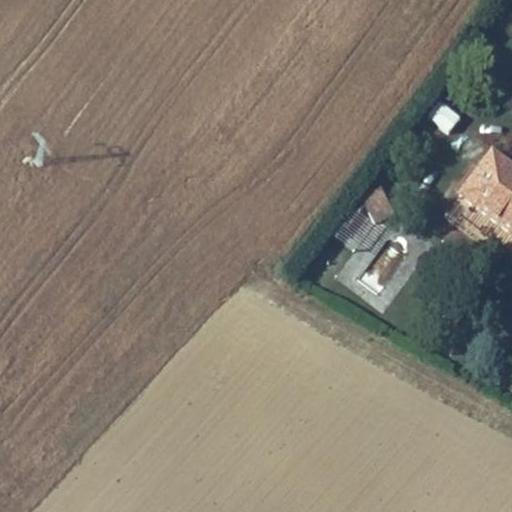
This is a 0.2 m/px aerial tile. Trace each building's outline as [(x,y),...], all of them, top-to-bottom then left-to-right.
[(437,99),(423,116),(446,134),(459,118),(437,99)] [(474,172),(455,198),(511,239),(511,168),(490,152),(474,172)] [(448,192),(455,198),(474,172),(467,167),(448,192)] [(359,195),(365,224),(390,218),(383,190),(359,195)] [(381,293),(402,250),(364,233),(344,276),(381,293)]
